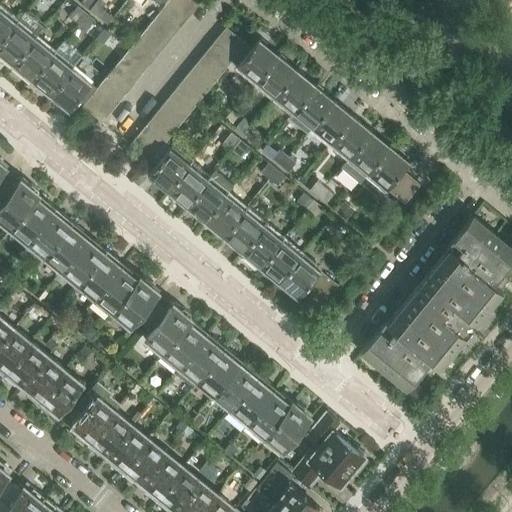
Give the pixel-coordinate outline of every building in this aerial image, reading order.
[(82,0),(81,3),(89,9),(96,0),(82,0)] [(105,6),(97,0),(96,0),(89,9),(97,16),(105,6)] [(192,13),(175,0),(169,0),(164,6),(184,22),(192,13)] [(199,4),(193,0),(175,0),(192,13),(199,4)] [(70,16),(78,23),(86,13),(78,6),(70,16)] [(184,22),(164,6),(155,17),(175,33),(184,22)] [(0,7),(0,42),(17,21),(0,7)] [(86,13),(78,23),(87,29),(94,20),(86,13)] [(175,33),(155,17),(147,27),(167,43),(175,33)] [(17,21),(0,42),(0,53),(13,65),(36,37),(17,21)] [(167,43),(147,27),(139,37),(159,53),(167,43)] [(246,43),(227,27),(220,35),(239,51),(245,44),(246,43)] [(104,29),(97,38),(103,43),(110,34),(104,29)] [(220,35),(211,45),(231,61),(239,51),(220,35)] [(36,37),(13,65),(32,80),(55,52),(36,37)] [(159,53),(139,37),(131,46),(151,62),(159,53)] [(245,44),(239,51),(231,61),(257,82),(280,54),(260,38),(251,49),(245,44)] [(231,61),(211,45),(205,53),(225,69),(231,61)] [(151,62),(131,46),(124,56),(143,72),(151,62)] [(55,52),(32,80),(50,95),(73,67),(55,52)] [(205,53),(198,62),(218,78),(225,69),(205,53)] [(298,69),(280,54),(257,82),(275,97),(298,69)] [(143,72),(124,56),(115,66),(135,82),(143,72)] [(198,62),(190,71),(210,87),(218,78),(198,62)] [(135,82),(115,66),(107,76),(127,92),(135,82)] [(73,67),(50,95),(69,110),(78,100),(84,104),(91,95),(98,87),(73,67)] [(317,84),(298,69),(275,97),(294,112),(317,84)] [(190,71),(183,80),(203,96),(210,87),(190,71)] [(127,92),(107,76),(98,87),(118,103),(127,92)] [(183,80),(176,89),(195,105),(203,96),(183,80)] [(335,99),(317,84),(294,112),(312,127),(335,99)] [(118,103),(98,87),(91,95),(111,111),(118,103)] [(176,89),(168,99),(188,115),(195,105),(176,89)] [(111,111),(91,95),(84,104),(83,106),(102,122),(111,111)] [(168,99),(161,108),(180,124),(188,115),(168,99)] [(354,114),(335,99),(312,127),(331,142),(354,114)] [(161,108),(153,117),(173,133),(180,124),(161,108)] [(373,130),(354,114),(331,142),(350,158),(373,130)] [(153,117),(145,126),(165,142),(173,133),(153,117)] [(243,119),(235,128),(244,135),(252,126),(243,119)] [(145,126),(138,135),(158,151),(165,142),(145,126)] [(252,126),(244,135),(252,142),(260,132),(252,126)] [(391,145),(373,130),(350,158),(368,173),(391,145)] [(241,139),(232,132),(224,142),(233,149),(241,139)] [(138,135),(130,144),(150,160),(151,159),(158,151),(138,135)] [(241,139),(233,149),(241,155),(249,145),(241,139)] [(191,163),(165,142),(158,151),(151,159),(157,164),(148,175),(168,191),(191,163)] [(410,160),(391,145),(368,173),(395,195),(411,176),(403,169),(410,160)] [(280,149),(272,158),(281,166),(289,156),(280,149)] [(289,156),(281,166),(289,172),(296,163),(289,156)] [(278,169),(269,162),(261,172),(270,179),(278,169)] [(191,163),(168,191),(186,206),(209,178),(191,163)] [(286,176),(278,169),(270,179),(278,185),(286,176)] [(411,176),(395,195),(405,203),(421,184),(411,176)] [(209,178),(186,206),(205,221),(228,193),(209,178)] [(318,180),(310,189),(318,196),(326,187),(318,180)] [(15,187),(7,181),(0,189),(0,219),(12,229),(40,194),(38,193),(39,189),(33,184),(29,185),(28,184),(25,187),(19,182),(15,187)] [(334,193),(326,187),(318,196),(326,203),(334,193)] [(228,193),(205,221),(223,236),(246,208),(228,193)] [(315,200),(306,193),(299,203),(307,210),(315,200)] [(50,202),(40,194),(12,229),(29,243),(55,211),(48,205),(50,202)] [(315,200),(307,210),(315,216),(323,207),(315,200)] [(344,202),(336,211),(345,218),(352,209),(344,202)] [(246,208),(223,236),(242,252),(265,224),(246,208)] [(59,215),(55,211),(29,243),(46,256),(74,222),(62,212),(59,215)] [(511,261),(511,246),(474,214),(473,214),(447,246),(449,248),(419,284),(472,327),(503,289),(502,288),(510,279),(502,273),(511,261)] [(334,231),(342,222),(334,215),(326,224),(334,231)] [(84,230),(74,222),(46,256),(63,270),(89,239),(82,233),(84,230)] [(265,224),(242,252),(261,267),(284,239),(265,224)] [(94,243),(89,239),(63,270),(80,285),(108,250),(96,240),(94,243)] [(284,239),(261,267),(279,282),(302,254),(284,239)] [(118,258),(108,250),(80,285),(97,298),(123,266),(116,261),(118,258)] [(302,254),(279,282),(298,297),(305,288),(314,296),(329,276),(302,254)] [(128,271),(123,266),(97,298),(114,312),(143,277),(142,277),(130,267),(128,271)] [(146,276),(143,277),(114,312),(130,326),(137,317),(145,324),(160,305),(152,299),(156,294),(150,289),(153,286),(152,285),(152,281),(146,276)] [(329,276),(314,296),(323,303),(339,284),(329,276)] [(361,351),(407,389),(424,369),(431,375),(439,365),(440,366),(472,327),(419,284),(389,321),(387,319),(361,351)] [(167,312),(160,305),(145,324),(153,330),(146,338),(164,353),(192,318),(191,317),(191,313),(185,308),(181,309),(180,308),(178,311),(171,306),(167,312)] [(44,325),(52,315),(48,311),(40,321),(44,325)] [(0,314),(0,345),(15,327),(0,314)] [(203,327),(192,318),(164,353),(180,367),(206,335),(200,330),(203,327)] [(87,326),(81,333),(88,338),(94,331),(87,326)] [(15,327),(0,345),(0,371),(4,375),(32,341),(15,327)] [(45,344),(52,351),(61,341),(53,334),(45,344)] [(212,339),(206,335),(180,367),(198,381),(226,346),(214,336),(212,339)] [(32,341),(4,375),(15,384),(18,380),(24,385),(49,355),(32,341)] [(91,352),(84,346),(75,357),(82,363),(91,352)] [(237,355),(226,346),(198,381),(215,395),(241,363),(234,358),(237,355)] [(49,355),(24,385),(30,390),(26,393),(38,403),(66,369),(49,355)] [(246,367),(241,363),(215,395),(232,409),(260,374),(248,364),(246,367)] [(66,369),(38,403),(49,412),(52,408),(58,413),(83,383),(66,369)] [(271,383),(260,374),(232,409),(249,422),(274,391),(268,386),(271,383)] [(88,444),(116,410),(121,404),(112,396),(114,393),(99,381),(71,414),(78,419),(73,425),(80,431),(77,434),(88,444)] [(146,390),(137,384),(132,389),(141,396),(146,390)] [(280,395),(274,391),(249,422),(266,436),(294,402),(282,392),(280,395)] [(298,400),(294,402),(266,436),(283,450),(308,418),(302,413),(305,410),(304,409),(304,406),(298,400)] [(116,410),(88,444),(99,453),(102,449),(108,454),(133,423),(116,410)] [(326,410),(307,434),(316,442),(328,428),(332,430),(333,429),(339,422),(326,410)] [(195,419),(191,423),(198,429),(202,424),(195,419)] [(183,433),(188,426),(181,420),(171,432),(177,437),(182,432),(183,433)] [(133,423),(108,454),(114,458),(111,462),(123,472),(151,438),(133,423)] [(195,431),(193,429),(188,426),(183,433),(189,438),(195,431)] [(328,428),(293,470),(311,485),(324,469),(341,483),(352,468),(356,471),(366,459),(363,456),(364,455),(333,429),(332,430),(328,428)] [(151,438),(123,472),(133,480),(136,477),(143,482),(167,452),(151,438)] [(237,449),(229,443),(224,450),(231,456),(237,449)] [(167,452),(143,482),(148,486),(145,490),(156,500),(184,465),(167,452)] [(6,464),(0,459),(0,484),(9,473),(3,468),(6,464)] [(205,476),(213,465),(207,460),(199,471),(205,476)] [(277,462),(271,470),(287,483),(293,475),(277,462)] [(184,465),(156,500),(167,508),(170,504),(177,510),(202,479),(184,465)] [(218,469),(213,465),(205,476),(210,480),(218,469)] [(261,466),(254,474),(259,479),(266,470),(261,466)] [(202,479),(177,510),(179,511),(203,511),(219,493),(202,479)] [(291,484),(276,502),(288,511),(315,511),(320,507),(291,484)] [(1,511),(32,511),(45,496),(34,487),(31,490),(24,485),(1,511)] [(219,493),(203,511),(231,511),(236,507),(219,493)] [(56,505),(45,496),(32,511),(56,511),(53,509),(56,505)] [(257,511),(260,510),(253,505),(247,500),(241,507),(247,511),(257,511)] [(288,511),(276,502),(267,511),(288,511)]
